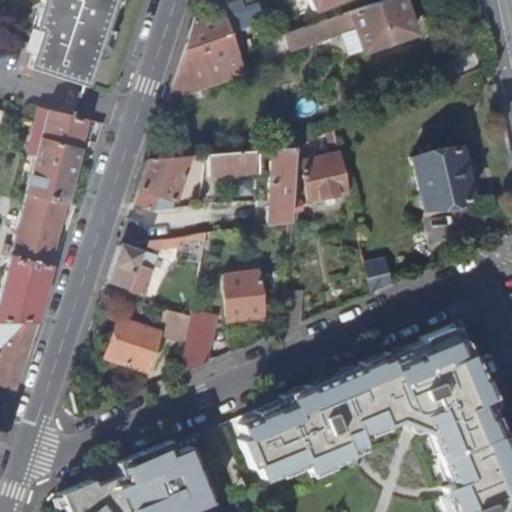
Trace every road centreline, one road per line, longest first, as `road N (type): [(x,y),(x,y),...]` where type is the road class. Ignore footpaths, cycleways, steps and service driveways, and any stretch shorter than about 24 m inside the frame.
road 1 (unclassified): [(482,280),(48,454),(27,448)]
road 2 (unclassified): [(176,0),(27,448)]
